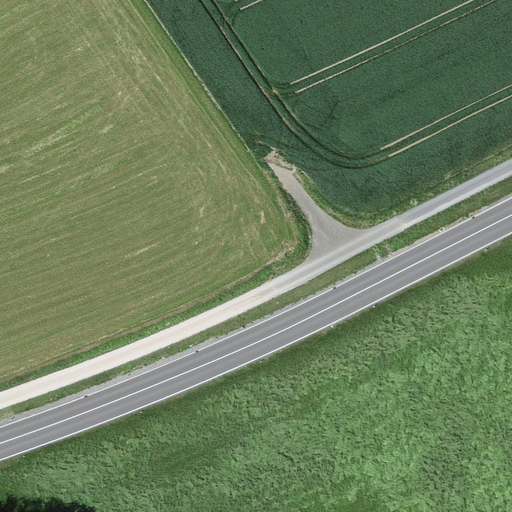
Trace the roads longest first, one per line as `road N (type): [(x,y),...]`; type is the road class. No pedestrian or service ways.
road 1 (track): [(511,166),(86,386),(0,412)]
road 2 (secondary): [(0,443),(224,356),(511,215)]
